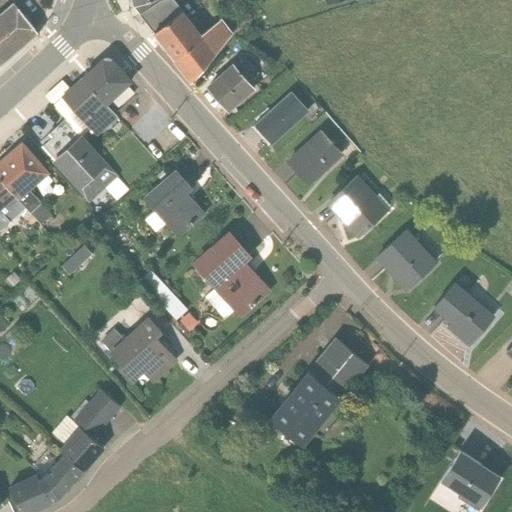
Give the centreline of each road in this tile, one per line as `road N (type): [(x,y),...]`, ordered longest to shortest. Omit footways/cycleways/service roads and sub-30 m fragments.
road 1 (residential): [(88,51),(346,324)]
road 2 (residential): [(346,324),(129,511)]
road 3 (residential): [(346,324),(409,388),(511,466)]
road 4 (tertiary): [(88,51),(0,143)]
